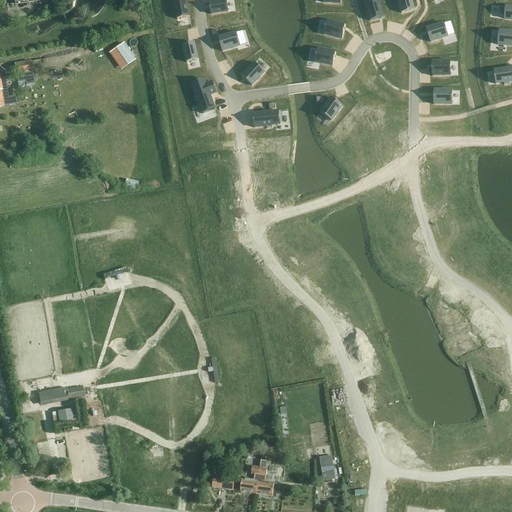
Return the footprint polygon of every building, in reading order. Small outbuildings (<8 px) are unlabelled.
[(367,3),(365,4),(367,10),(369,15),(368,15),(370,22),(384,18),(378,0),(373,2),(367,4),(367,3)] [(395,0),(396,2),(398,2),(401,14),(414,10),(411,0),(395,0)] [(185,1),(174,3),(175,9),(176,14),(177,20),(179,19),(185,18),(189,18),(185,1)] [(226,1),(209,3),(211,15),(217,14),(222,13),(228,12),(228,11),(227,11),(227,4),(226,1)] [(324,34),(324,35),(330,37),(330,36),(336,38),(335,38),(342,39),(345,26),(327,22),(326,27),(324,34)] [(444,24),(426,29),(430,43),(436,41),(442,39),(448,37),(447,36),(445,29),(444,24)] [(498,44),(497,45),(504,46),(509,46),(509,47),(511,46),(511,32),(499,32),(498,37),(499,37),(498,44)] [(236,33),(218,39),(222,52),(228,50),(234,48),(234,49),(240,47),(239,45),(237,39),(238,39),(236,33)] [(190,45),(183,46),(184,52),(186,57),(185,57),(187,63),(188,63),(188,62),(195,61),(198,60),(194,44),(190,45)] [(100,48),(94,56),(111,68),(116,59),(100,48)] [(315,62),(314,63),(321,65),(321,64),(326,65),(326,66),(332,67),(335,53),(317,50),(316,55),(315,62)] [(450,62),(432,63),(432,77),(438,76),(444,76),(450,76),(450,74),(450,68),(450,62)] [(30,63),(14,66),(16,76),(32,73),(30,63)] [(254,64),(242,77),(252,86),(256,82),(260,78),(264,73),(263,72),(258,68),(258,67),(254,64)] [(511,68),(494,72),(496,85),(504,84),(504,85),(509,85),(509,83),(511,82),(511,68)] [(204,80),(191,85),(196,98),(194,98),(196,103),(198,103),(199,106),(202,112),(201,112),(202,114),(204,114),(210,111),(210,112),(215,110),(210,96),(216,94),(213,83),(206,86),(204,80)] [(0,81),(0,107),(3,107),(10,106),(8,98),(7,90),(2,91),(0,81)] [(452,91),(434,91),(433,105),(452,105),(452,91)] [(331,99),(320,113),(332,122),(342,107),(331,99)] [(279,112),(253,115),(254,128),(267,127),(267,129),(272,128),(272,126),(280,125),(279,112)] [(138,185),(140,178),(128,175),(126,181),(138,185)] [(125,182),(124,189),(135,192),(136,185),(125,182)] [(82,388),(66,391),(68,399),(68,401),(84,398),(82,388)] [(66,389),(50,392),(52,401),(52,402),(68,399),(66,391),(66,389)] [(332,456),(320,458),(321,469),(333,467),(332,456)] [(258,482),(256,495),(272,498),(274,484),(262,483),(263,477),(266,477),(267,469),(264,469),(265,462),(261,462),(260,468),(258,482)] [(240,493),(256,495),(258,482),(260,468),(252,467),(251,475),(254,476),(253,481),(242,480),(240,493)] [(233,492),(235,480),(221,478),(222,470),(215,469),(212,489),(233,492)] [(334,471),(322,473),(323,482),(335,480),(334,471)]
